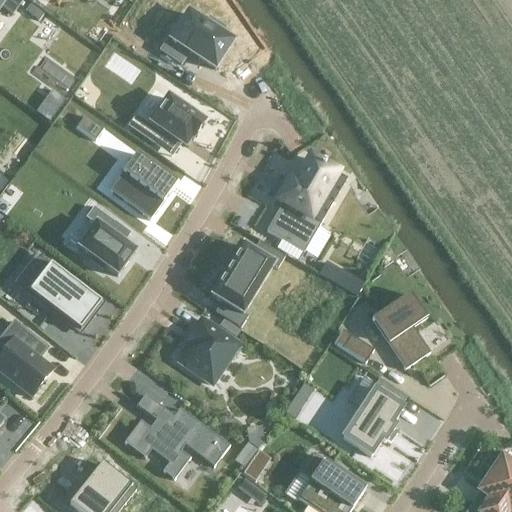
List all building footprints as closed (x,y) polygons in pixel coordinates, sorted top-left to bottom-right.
[(169,39),(161,51),(182,65),(189,55),(215,72),(232,45),(221,37),(225,31),(209,20),(204,26),(188,16),(172,41),(169,39)] [(51,92),(35,114),(48,123),(64,101),(51,92)] [(164,133),(185,148),(190,140),(192,141),(194,138),(195,139),(196,137),(195,137),(201,129),(202,130),(203,128),(202,128),(204,125),(200,122),(203,119),(189,110),(187,113),(168,100),(151,123),(138,114),(128,128),(154,147),(164,133)] [(84,118),(76,129),(95,143),(103,132),(84,118)] [(109,192),(149,222),(176,185),(136,156),(109,192)] [(283,205),(266,233),(303,255),(332,206),(322,200),(336,176),(310,160),(296,185),(291,182),(288,186),(281,198),(279,202),(283,205)] [(115,278),(117,279),(118,277),(133,255),(134,255),(135,254),(133,253),(132,253),(106,233),(113,224),(93,209),(85,220),(94,227),(79,248),(78,248),(77,250),(79,251),(80,251),(91,259),(89,262),(101,272),(104,269),(115,277),(115,278)] [(214,315),(240,331),(247,319),(242,317),(272,268),(277,271),(284,260),(258,244),(252,254),(243,248),(211,299),(221,305),(214,315)] [(36,284),(28,294),(79,333),(88,321),(85,318),(88,314),(91,317),(100,305),(38,258),(25,275),(36,284)] [(325,265),(318,277),(356,299),(363,287),(325,265)] [(409,297),(371,323),(372,326),(373,325),(404,370),(403,370),(405,373),(429,356),(428,354),(427,354),(411,330),(424,321),(410,300),(411,299),(409,297)] [(190,350),(179,365),(212,387),(239,348),(201,322),(185,346),(190,350)] [(0,358),(0,375),(31,399),(52,372),(39,362),(40,359),(36,356),(43,348),(46,351),(47,350),(13,324),(0,340),(0,347),(5,352),(0,358)] [(351,339),(343,353),(366,367),(374,354),(351,339)] [(378,385),(342,441),(371,459),(381,443),(384,445),(386,443),(387,444),(388,441),(387,441),(392,434),(392,435),(394,432),(393,432),(395,430),(391,427),(402,411),(399,409),(404,401),(378,385)] [(139,423),(123,445),(144,461),(150,453),(168,466),(162,474),(173,482),(189,461),(179,454),(184,448),(213,470),(229,449),(179,411),(173,418),(145,397),(136,409),(155,423),(149,431),(139,423)] [(284,416),(294,422),(301,412),(291,405),(284,416)] [(256,453),(247,447),(240,455),(249,462),(256,453)] [(309,483),(297,501),(313,511),(350,511),(364,492),(313,457),(299,476),(309,483)] [(511,511),(511,469),(507,466),(502,462),(496,471),(495,471),(480,493),(485,497),(474,511),(511,511)] [(101,466),(69,507),(75,511),(108,511),(128,487),(101,466)] [(248,467),(242,477),(253,484),(259,474),(248,467)] [(243,482),(236,492),(246,499),(253,489),(243,482)] [(216,511),(244,511),(229,498),(216,511)]
